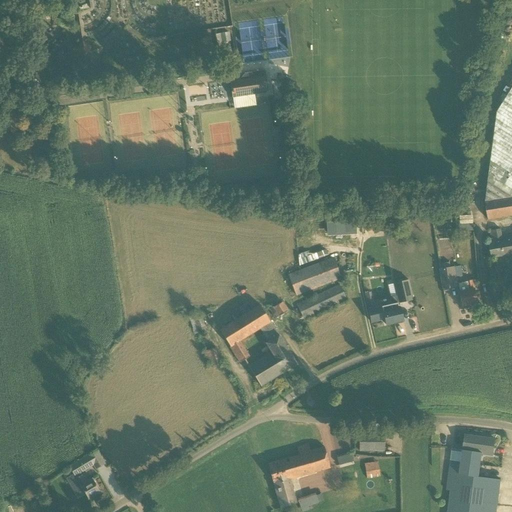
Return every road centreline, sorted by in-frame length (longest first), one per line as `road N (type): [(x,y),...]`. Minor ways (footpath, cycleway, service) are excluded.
road 1 (unclassified): [(266,417),(363,358),(511,320)]
road 2 (unclassified): [(266,417),(511,427)]
road 3 (unclassified): [(131,496),(266,417)]
